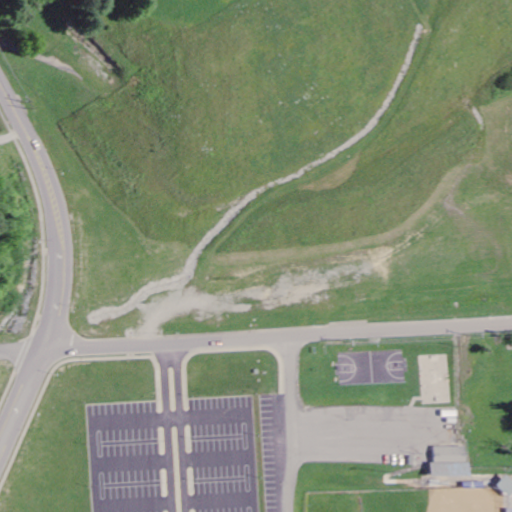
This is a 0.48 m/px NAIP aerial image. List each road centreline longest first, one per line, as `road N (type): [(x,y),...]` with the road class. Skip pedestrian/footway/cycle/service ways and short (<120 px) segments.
road 1 (residential): [(43,355),(511,326)]
road 2 (secondary): [(43,355),(69,285),(69,225),(54,177),(0,79)]
road 3 (residential): [(297,339),(293,511)]
road 4 (residential): [(167,511),(158,347)]
